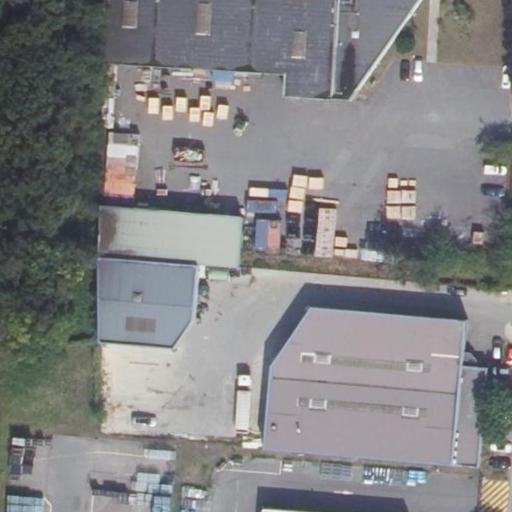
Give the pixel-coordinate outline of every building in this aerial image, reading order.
[(120,0),(118,53),(301,67),(300,87),(366,91),(433,0),(120,0)] [(110,198),(107,248),(204,256),(241,259),(244,208),(110,198)] [(199,310),(204,256),(107,248),(104,327),(103,335),(179,340),(199,310)] [(471,311),(317,299),(276,357),(270,441),(481,456),(488,357),(469,355),(471,311)] [(408,511),(265,503),(264,511),(408,511)]
